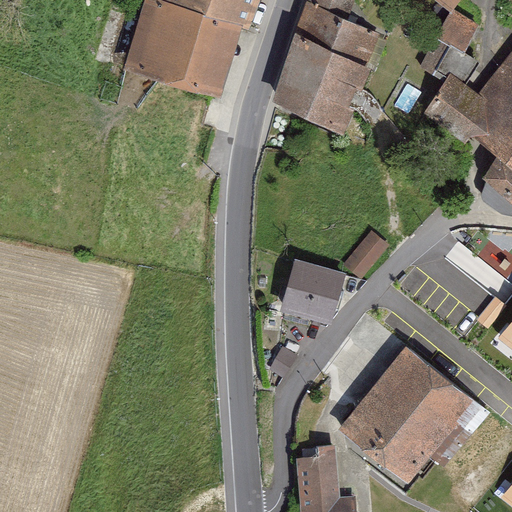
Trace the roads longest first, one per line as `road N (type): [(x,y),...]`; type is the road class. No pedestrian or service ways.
road 1 (secondary): [(291,0),(249,108),(239,174),(234,245),(249,511)]
road 2 (residential): [(268,511),(280,496),(300,376),(379,288)]
